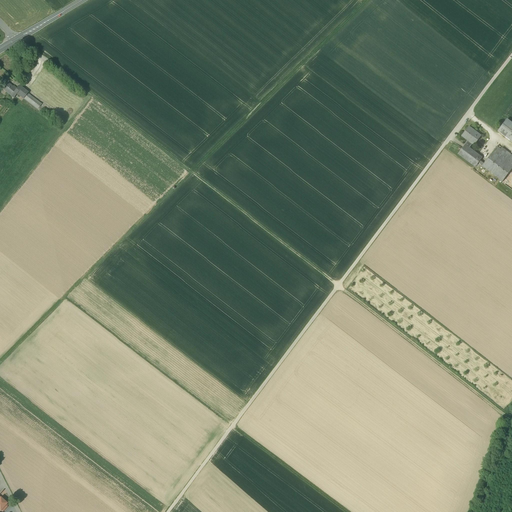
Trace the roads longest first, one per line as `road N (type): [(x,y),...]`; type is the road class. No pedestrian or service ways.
road 1 (track): [(49,64),(511,420)]
road 2 (track): [(0,362),(368,0)]
road 3 (track): [(168,511),(437,154)]
road 4 (track): [(343,511),(64,297)]
road 5 (track): [(0,210),(91,97)]
